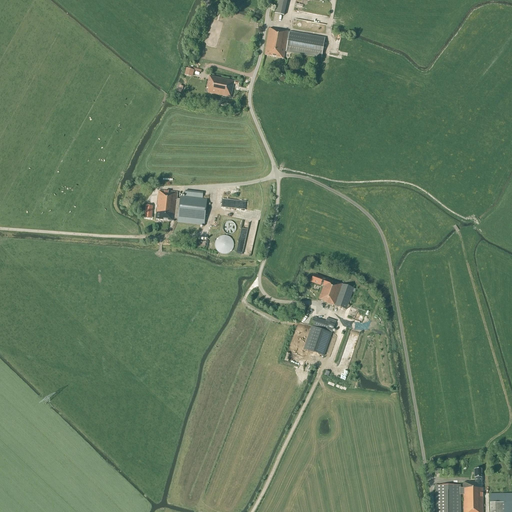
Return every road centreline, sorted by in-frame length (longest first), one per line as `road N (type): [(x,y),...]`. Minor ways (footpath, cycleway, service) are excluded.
road 1 (unclassified): [(424,460),(381,235),(339,194),(277,175),(250,108),(269,0)]
road 2 (track): [(485,494),(487,441),(504,431),(510,411),(453,224)]
road 3 (track): [(212,185),(200,234),(0,229)]
road 4 (track): [(343,312),(330,361),(251,511)]
